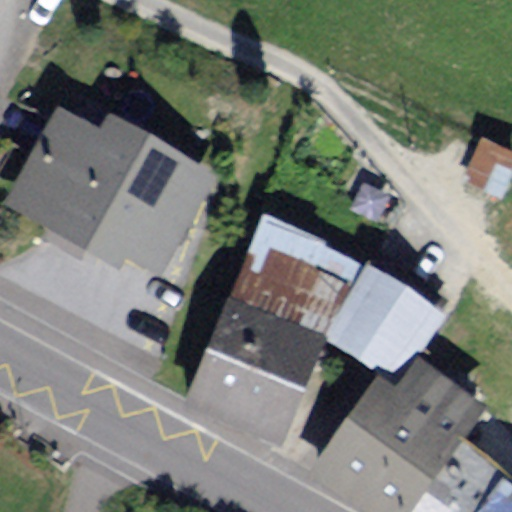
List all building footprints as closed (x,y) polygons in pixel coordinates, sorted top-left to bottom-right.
[(51,109),(0,198),(0,208),(113,273),(120,261),(151,279),(209,178),(104,118),(95,134),(51,109)] [(359,269),(258,218),(218,303),(317,342),(359,269)] [(437,317),(359,269),(317,342),(370,378),(390,392),(408,366),(437,317)] [(218,303),(176,409),(275,448),(317,342),(218,303)] [(370,378),(301,476),(352,511),(408,511),(478,414),(408,366),(390,392),(370,378)] [(511,511),(511,504),(497,492),(481,511),(511,511)]
